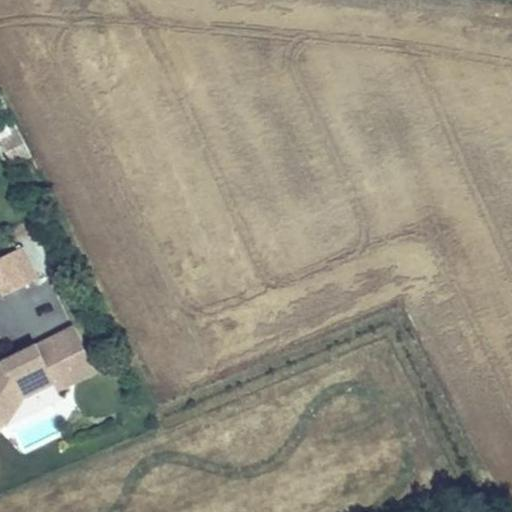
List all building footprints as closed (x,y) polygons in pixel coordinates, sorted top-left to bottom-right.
[(31,155),(19,132),(1,141),(13,164),(31,155)] [(39,280),(23,248),(9,255),(25,287),(39,280)] [(25,287),(9,255),(0,259),(0,282),(7,296),(25,287)] [(95,372),(74,329),(60,336),(75,365),(53,377),(55,383),(59,390),(95,372)] [(53,377),(75,365),(60,336),(37,347),(39,351),(32,354),(31,351),(0,366),(0,418),(7,423),(24,399),(55,383),(53,377)]
